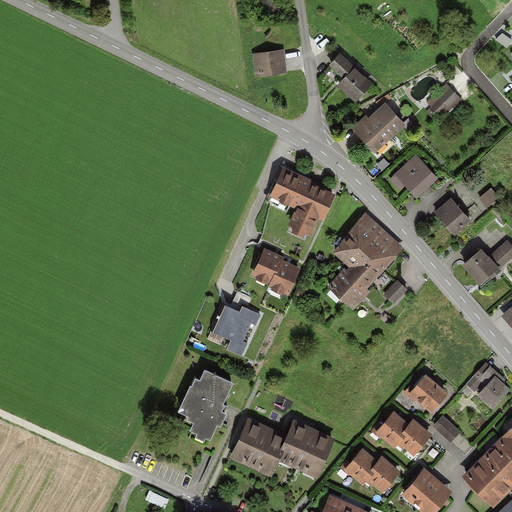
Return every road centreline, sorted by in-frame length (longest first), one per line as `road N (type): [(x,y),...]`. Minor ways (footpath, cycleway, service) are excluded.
road 1 (tertiary): [(511,356),(375,197),(328,156),(19,0)]
road 2 (track): [(300,0),(314,100),(305,140)]
road 3 (residential): [(511,114),(470,68),(471,48),(511,4)]
road 4 (track): [(126,468),(0,411)]
